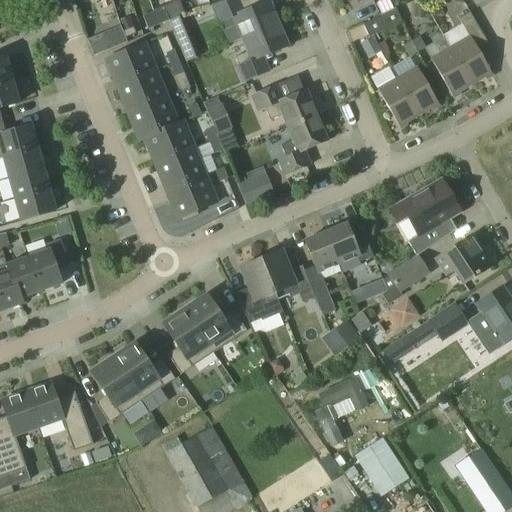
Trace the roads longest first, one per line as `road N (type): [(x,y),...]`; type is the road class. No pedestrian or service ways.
road 1 (residential): [(163,269),(59,0)]
road 2 (residential): [(163,269),(389,171)]
road 3 (residential): [(0,356),(79,326),(163,269)]
road 4 (residential): [(389,171),(317,0)]
